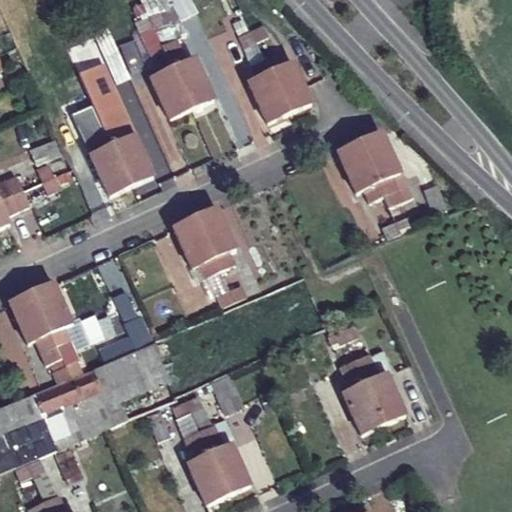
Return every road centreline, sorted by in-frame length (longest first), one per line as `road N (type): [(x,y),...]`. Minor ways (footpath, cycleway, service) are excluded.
road 1 (residential): [(0,290),(370,119)]
road 2 (secondary): [(306,0),(511,199)]
road 3 (secondary): [(511,177),(359,0)]
road 4 (residential): [(289,511),(458,434)]
